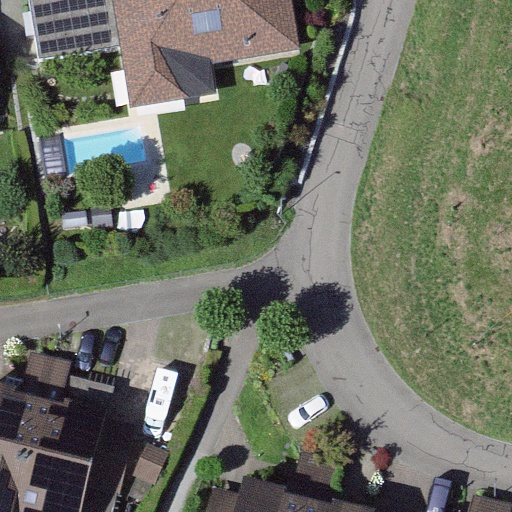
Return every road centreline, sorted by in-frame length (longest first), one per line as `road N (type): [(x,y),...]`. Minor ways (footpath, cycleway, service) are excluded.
road 1 (residential): [(390,0),(309,259),(342,363),(409,422),(511,466)]
road 2 (track): [(309,259),(263,314),(172,511)]
